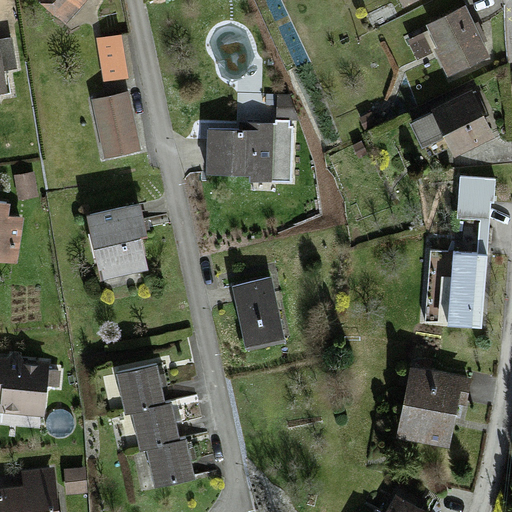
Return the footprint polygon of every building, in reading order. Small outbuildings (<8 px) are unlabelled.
[(39,0),(69,25),(89,0),(39,0)] [(463,12),(411,39),(420,57),(438,48),(451,75),(486,57),(463,12)] [(104,42),(110,83),(132,80),(127,39),(104,42)] [(0,94),(5,94),(2,71),(13,70),(10,42),(0,43),(0,94)] [(126,94),(94,102),(109,161),(141,153),(126,94)] [(472,96),(411,125),(423,150),(447,139),(454,154),(491,137),(472,96)] [(210,135),(210,176),(250,176),(250,135),(210,135)] [(34,176),(16,178),(19,199),(38,197),(34,176)] [(500,185),(461,183),(460,219),(498,221),(500,185)] [(0,204),(0,266),(17,268),(20,224),(7,223),(9,205),(0,204)] [(141,212),(93,220),(104,284),(152,276),(141,212)] [(484,258),(432,253),(426,322),(478,326),(484,258)] [(272,282),(236,290),(248,348),(285,340),(272,282)] [(0,403),(13,404),(13,413),(46,415),(48,372),(27,371),(28,365),(0,363),(0,403)] [(157,369),(119,377),(127,418),(136,416),(165,410),(157,369)] [(414,373),(400,438),(454,450),(469,385),(414,373)] [(165,410),(136,416),(144,453),(150,451),(181,445),(173,409),(165,410)] [(181,445),(150,451),(157,488),(197,479),(189,443),(181,445)] [(0,495),(0,511),(57,511),(54,473),(26,475),(28,494),(0,495)] [(417,511),(400,502),(393,511),(417,511)]
